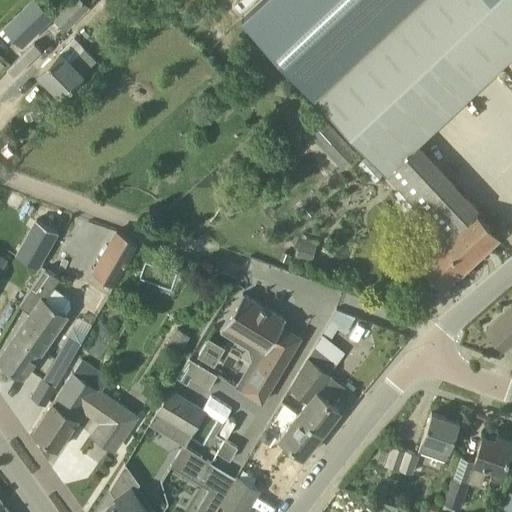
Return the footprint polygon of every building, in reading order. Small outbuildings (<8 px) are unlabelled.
[(20,44),(51,14),(37,0),(29,0),(3,27),(20,44)] [(88,5),(83,0),(71,0),(54,17),(65,29),(88,5)] [(312,95),(413,0),(260,0),(241,18),(312,95)] [(417,144),(415,142),(511,50),(511,0),(413,0),(312,95),(385,173),(417,144)] [(73,38),(38,72),(60,95),(81,74),(81,73),(95,59),(73,38)] [(216,96),(202,92),(199,103),(212,107),(216,96)] [(311,133),(339,164),(353,151),(325,121),(311,133)] [(385,173),(412,202),(402,212),(416,226),(426,216),(445,237),(419,262),(442,287),(496,236),(474,212),(478,208),(417,144),(385,173)] [(250,175),(258,179),(262,169),(254,165),(250,175)] [(35,219),(15,253),(39,267),(58,232),(35,219)] [(135,241),(117,231),(94,271),(112,282),(135,241)] [(317,241),(299,237),(295,255),(313,259),(317,241)] [(71,306),(70,297),(53,286),(59,278),(45,268),(19,305),(30,312),(0,355),(0,360),(23,376),(71,306)] [(301,336),(282,324),(285,318),(243,293),(224,324),(238,333),(245,331),(253,336),(259,359),(247,378),(237,380),(235,384),(234,385),(261,401),(301,336)] [(511,304),(485,330),(503,349),(511,341),(511,304)] [(328,322),(320,336),(328,343),(337,327),(328,322)] [(190,335),(177,326),(166,343),(179,352),(190,335)] [(205,336),(198,356),(217,363),(224,344),(205,336)] [(332,374),(330,372),(309,355),(307,354),(289,386),(308,401),(295,416),(320,432),(339,408),(318,392),(332,374)] [(217,374),(199,364),(189,357),(177,378),(187,384),(191,377),(208,388),(217,374)] [(101,391),(109,378),(82,359),(73,372),(32,432),(57,449),(83,410),(100,422),(90,435),(111,449),(125,430),(135,415),(101,391)] [(44,379),(54,386),(67,367),(54,359),(42,378),(44,379)] [(54,386),(44,379),(32,395),(45,404),(56,388),(54,386)] [(170,388),(155,413),(191,435),(206,410),(170,388)] [(459,421),(431,411),(418,450),(446,460),(459,421)] [(295,416),(279,437),(302,455),(320,432),(295,416)] [(511,442),(511,439),(498,435),(496,439),(483,434),(474,461),(473,461),(467,480),(480,484),(486,466),(502,471),(511,442)] [(224,438),(217,451),(230,459),(238,446),(224,438)] [(418,454),(392,445),(385,464),(411,472),(418,454)] [(202,456),(188,448),(178,464),(192,473),(202,456)] [(209,489),(194,511),(214,511),(220,502),(234,476),(211,461),(198,482),(209,489)] [(144,511),(118,473),(110,487),(119,502),(104,511),(144,511)] [(236,511),(245,511),(259,489),(235,475),(234,476),(220,502),(236,511)] [(466,484),(453,479),(445,502),(458,506),(466,484)] [(511,511),(511,490),(510,490),(501,511),(511,511)] [(0,511),(7,511),(8,511),(0,500),(0,511)] [(426,510),(430,511),(437,511),(440,506),(429,502),(426,510)]
